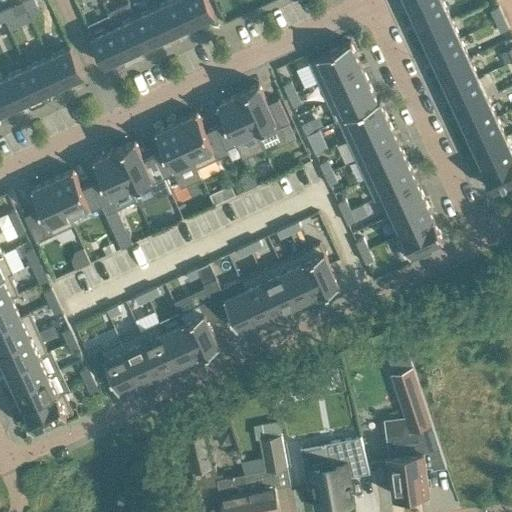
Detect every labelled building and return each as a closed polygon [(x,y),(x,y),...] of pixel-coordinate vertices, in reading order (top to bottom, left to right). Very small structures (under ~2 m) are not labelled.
[(170,33),(191,24),(180,0),(167,0),(157,5),(170,33)] [(180,0),(191,24),(214,13),(208,0),(180,0)] [(406,0),(411,11),(434,0),(406,0)] [(443,0),(434,0),(411,11),(420,30),(451,16),(443,0)] [(129,1),(108,11),(108,13),(127,53),(148,43),(135,15),(129,1)] [(504,15),(499,4),(492,8),(497,18),(504,15)] [(5,17),(16,12),(12,5),(1,10),(3,13),(5,17)] [(148,43),(170,33),(157,5),(135,15),(148,43)] [(108,13),(87,23),(105,63),(127,53),(108,13)] [(509,26),(504,15),(497,18),(502,29),(509,26)] [(451,16),(420,30),(429,50),(460,36),(451,16)] [(460,36),(429,50),(438,69),(469,55),(460,36)] [(361,60),(351,40),(309,59),(309,60),(318,80),(361,60)] [(61,84),(84,73),(70,44),(47,55),(49,59),(61,84)] [(39,94),(61,84),(49,59),(47,55),(26,65),(29,71),(39,94)] [(469,55),(438,69),(447,89),(478,75),(469,55)] [(370,80),(361,60),(318,80),(327,99),(370,80)] [(18,104),(39,94),(29,71),(26,65),(4,75),(9,86),(18,104)] [(0,111),(18,104),(9,86),(4,75),(0,77),(0,111)] [(478,75),(447,89),(457,109),(487,95),(478,75)] [(297,90),(292,79),(284,82),(290,93),(297,90)] [(336,119),(381,99),(380,98),(378,99),(378,98),(370,80),(327,99),(336,119)] [(290,120),(279,96),(268,101),(259,81),(240,90),(261,134),(290,120)] [(261,134),(240,90),(218,100),(227,120),(218,125),(228,146),(257,133),(258,135),(261,134)] [(302,101),(297,90),(290,93),(295,104),(302,101)] [(487,95),(457,109),(466,128),(496,114),(487,95)] [(390,118),(381,99),(336,119),(337,120),(339,119),(347,138),(390,118)] [(228,146),(218,125),(206,130),(197,110),(177,119),(198,165),(229,151),(227,147),(228,146)] [(496,114),(466,128),(475,148),(505,134),(496,114)] [(399,138),(390,118),(347,138),(356,157),(399,138)] [(198,165),(177,119),(156,129),(165,149),(155,154),(165,176),(195,162),(197,166),(198,165)] [(310,119),(303,122),(308,132),(315,129),(310,119)] [(329,145),(320,127),(315,129),(308,132),(316,151),(329,145)] [(511,148),(505,134),(475,148),(484,167),(511,154),(511,148)] [(165,176),(155,154),(145,158),(135,138),(114,148),(133,190),(165,176)] [(408,158),(399,138),(356,157),(365,177),(408,158)] [(103,178),(93,182),(103,204),(106,212),(119,206),(133,200),(137,198),(133,190),(114,148),(94,157),(103,178)] [(511,154),(484,167),(493,188),(511,179),(511,154)] [(328,158),(321,161),(326,172),(333,168),(328,158)] [(417,177),(408,158),(365,177),(375,197),(417,177)] [(103,204),(93,182),(83,187),(73,167),(54,176),(71,213),(90,205),(92,209),(103,204)] [(326,172),(330,182),(338,178),(333,168),(326,172)] [(253,170),(241,176),(246,188),(258,183),(253,170)] [(41,206),(25,214),(37,240),(53,232),(72,224),(75,222),(71,213),(54,176),(51,177),(32,186),(41,206)] [(426,197),(417,177),(375,197),(375,198),(384,194),(392,212),(426,197)] [(220,188),(210,193),(215,203),(224,198),(220,188)] [(347,197),(339,201),(344,211),(351,207),(347,197)] [(393,236),(435,216),(426,197),(392,212),(401,231),(392,235),(393,236)] [(364,202),(351,207),(356,218),(369,212),(364,202)] [(13,222),(23,218),(18,206),(8,211),(13,222)] [(344,211),(349,221),(356,218),(351,207),(344,211)] [(444,237),(435,216),(393,236),(402,256),(444,237)] [(23,218),(13,222),(19,234),(28,229),(23,218)] [(291,232),(302,227),(298,220),(288,224),(291,232)] [(281,237),(291,232),(288,224),(278,229),(281,237)] [(365,236),(357,240),(362,250),(369,247),(365,236)] [(252,250),(263,245),(259,238),(249,242),(252,250)] [(340,282),(320,240),(300,250),(319,292),(340,282)] [(242,255),(252,250),(249,242),(238,247),(242,255)] [(32,261),(41,257),(36,246),(26,250),(32,261)] [(369,247),(362,250),(367,260),(374,257),(369,247)] [(4,250),(0,252),(0,276),(13,270),(4,250)] [(319,292),(300,250),(280,259),(299,301),(319,292)] [(44,269),(39,258),(32,261),(37,272),(44,269)] [(299,301),(280,259),(260,268),(280,310),(299,301)] [(191,278),(201,274),(197,266),(187,271),(191,278)] [(280,310),(260,268),(241,277),(260,319),(280,310)] [(13,270),(0,276),(0,299),(18,291),(10,273),(14,271),(13,270)] [(217,276),(205,281),(221,317),(222,316),(220,312),(230,307),(240,329),(260,319),(241,277),(222,286),(217,276)] [(200,301),(180,311),(199,353),(220,343),(210,322),(221,317),(205,281),(204,282),(211,296),(200,301)] [(150,297),(160,293),(157,285),(146,290),(150,297)] [(57,297),(52,286),(45,290),(50,301),(57,297)] [(139,302),(150,297),(146,290),(136,294),(139,302)] [(18,291),(0,299),(0,323),(21,314),(21,313),(12,296),(19,293),(18,291)] [(62,308),(57,297),(50,301),(55,312),(62,308)] [(111,315),(121,311),(117,303),(107,308),(111,315)] [(21,314),(0,323),(0,347),(39,330),(30,311),(21,315),(21,314)] [(199,353),(180,311),(179,311),(183,320),(165,328),(161,319),(160,320),(180,362),(199,353)] [(180,362),(160,320),(140,329),(160,371),(180,362)] [(75,336),(70,326),(63,329),(68,340),(75,336)] [(160,371),(140,329),(121,338),(140,380),(160,371)] [(39,330),(0,347),(0,353),(7,368),(48,349),(39,330)] [(80,347),(75,336),(68,340),(73,351),(80,347)] [(140,380),(121,338),(101,347),(100,346),(89,351),(99,373),(110,368),(120,389),(140,380)] [(48,349),(7,368),(15,388),(48,373),(40,355),(49,351),(48,349)] [(416,431),(387,435),(395,493),(421,490),(429,489),(426,465),(431,464),(432,466),(447,464),(414,364),(394,371),(407,413),(412,427),(415,426),(416,431)] [(93,376),(88,365),(81,368),(86,379),(93,376)] [(48,373),(15,388),(24,407),(64,389),(64,388),(57,391),(48,373)] [(86,379),(91,391),(100,386),(95,375),(93,376),(86,379)] [(64,389),(24,407),(34,428),(74,410),(64,389)] [(193,468),(212,464),(201,417),(183,426),(193,468)] [(245,471),(252,511),(281,511),(282,511),(281,511),(273,467),(288,465),(282,432),(261,436),(266,467),(245,471)] [(330,456),(304,461),(308,487),(309,486),(309,484),(313,484),(318,506),(333,503),(333,504),(338,504),(338,503),(353,500),(347,467),(367,464),(369,471),(370,470),(361,434),(327,441),(330,456)] [(252,511),(245,471),(223,475),(223,471),(217,472),(224,511),(252,511)]
